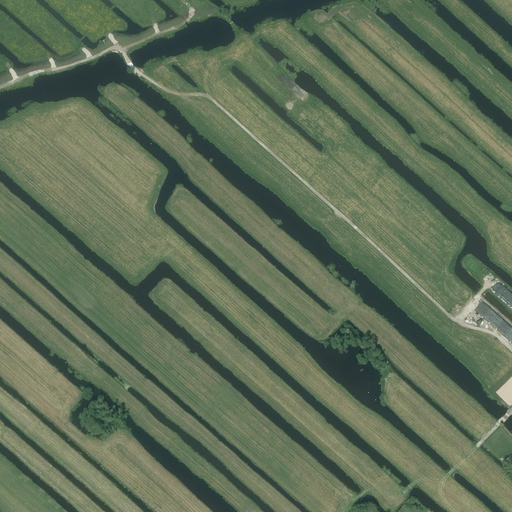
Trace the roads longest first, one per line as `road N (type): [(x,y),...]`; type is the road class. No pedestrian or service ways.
road 1 (track): [(511,351),(495,334),(451,317),(210,98),(167,90),(134,70),(105,29)]
road 2 (track): [(511,242),(273,32),(246,39),(217,14),(187,19)]
road 3 (track): [(122,50),(0,86)]
